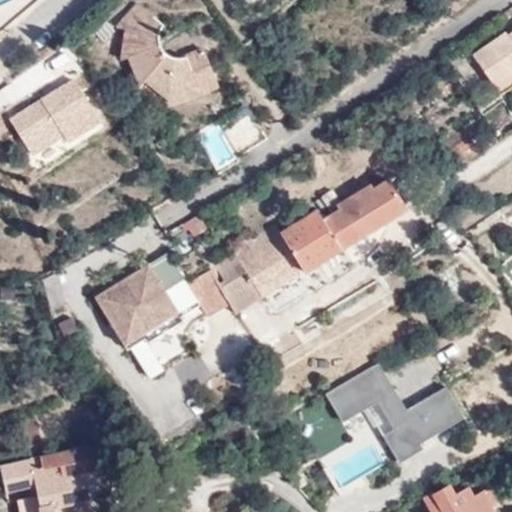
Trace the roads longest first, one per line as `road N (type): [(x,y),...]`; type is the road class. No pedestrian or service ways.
road 1 (unknown): [(501,0),(179,220)]
road 2 (unknown): [(511,152),(266,324)]
